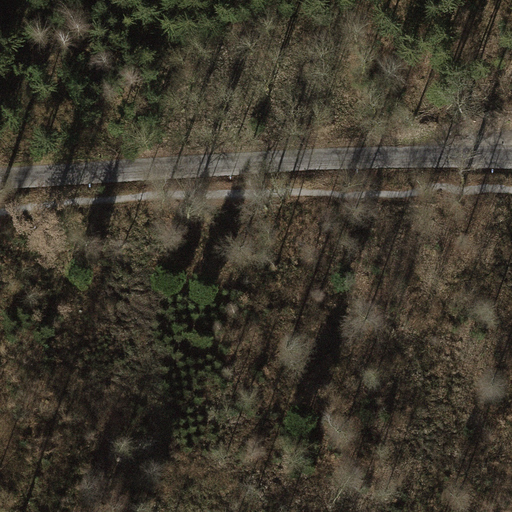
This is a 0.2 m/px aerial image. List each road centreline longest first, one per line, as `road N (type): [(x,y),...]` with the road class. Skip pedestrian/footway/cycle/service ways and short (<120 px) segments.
road 1 (track): [(0,213),(173,194),(511,190)]
road 2 (unclassified): [(511,162),(393,159),(0,182)]
